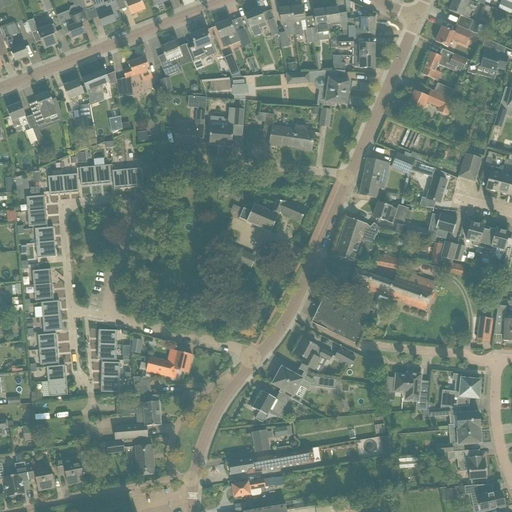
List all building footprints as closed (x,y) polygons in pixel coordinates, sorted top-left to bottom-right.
[(9,0),(0,0),(0,9),(12,5),(9,0)] [(41,0),(46,11),(53,9),(49,0),(41,0)] [(71,0),(74,7),(76,12),(85,8),(86,8),(82,0),(71,0)] [(91,0),(82,0),(86,8),(85,8),(86,10),(94,7),(91,0)] [(120,10),(116,0),(115,0),(102,0),(104,5),(95,9),(98,18),(102,27),(115,22),(114,19),(118,17),(116,12),(120,10)] [(140,0),(125,0),(128,6),(131,15),(145,10),(141,1),(140,0)] [(452,0),(448,11),(460,16),(456,26),(465,29),(475,34),(480,24),(468,19),(472,11),(474,12),(477,5),(466,0),(452,0)] [(303,6),(291,8),(295,36),(302,35),(302,31),(305,30),(307,44),(313,43),(311,29),(306,29),(303,6)] [(70,11),(57,16),(64,35),(69,33),(71,39),(85,34),(82,25),(80,22),(76,12),(74,7),(71,8),(70,11)] [(281,24),(288,23),(289,35),(294,35),(294,36),(295,36),(291,8),(279,10),(281,24)] [(316,9),(317,11),(314,11),(316,28),(317,28),(318,34),(329,32),(325,10),(323,10),(322,8),(316,9)] [(337,8),(325,10),(329,32),(331,32),(333,26),(340,25),(343,30),(348,29),(348,27),(347,19),(346,13),(338,14),(337,8)] [(258,25),(265,22),(260,9),(245,15),(250,28),(251,28),(254,37),(262,34),(258,25)] [(273,36),(279,34),(273,19),(267,21),(273,36)] [(348,27),(348,29),(350,39),(353,39),(361,39),(361,34),(374,34),(374,19),(361,19),(354,19),(355,25),(348,27)] [(215,26),(219,36),(224,47),(231,45),(227,36),(234,33),(229,21),(215,26)] [(11,36),(19,33),(15,24),(2,29),(7,42),(14,61),(28,56),(24,45),(16,48),(13,40),(12,40),(11,36)] [(31,33),(35,43),(41,41),(44,50),(58,44),(54,34),(56,33),(53,25),(31,33)] [(436,35),(434,40),(436,41),(435,42),(444,46),(448,48),(451,39),(466,46),(468,40),(471,33),(466,31),(456,27),(454,32),(441,27),(438,35),(436,35)] [(316,28),(311,29),(313,43),(319,42),(318,34),(317,28),(316,28)] [(236,32),(242,47),(250,44),(244,29),(236,32)] [(186,45),(189,54),(196,71),(204,67),(201,60),(208,58),(204,48),(211,45),(205,30),(191,36),(193,42),(186,45)] [(285,33),(279,34),(282,48),(289,46),(287,37),(287,36),(285,33)] [(353,47),(353,39),(350,39),(341,39),(329,40),(331,48),(353,47)] [(467,73),(475,75),(478,66),(480,67),(479,68),(495,72),(496,68),(504,70),(508,58),(494,54),(497,44),(485,39),(474,63),(470,62),(467,73)] [(167,43),(168,45),(161,48),(164,55),(158,57),(162,66),(165,77),(175,73),(172,67),(180,64),(178,60),(182,58),(176,42),(175,40),(167,43)] [(353,49),(353,56),(374,56),(374,44),(360,44),(360,49),(353,49)] [(425,68),(422,75),(431,79),(432,79),(435,71),(438,65),(443,67),(447,60),(441,57),(440,57),(430,53),(424,68),(425,68)] [(455,70),(462,72),(467,60),(453,54),(449,64),(456,67),(455,70)] [(232,55),(224,58),(231,76),(239,73),(232,55)] [(333,70),(334,71),(344,72),(344,64),(341,63),(341,56),(332,56),(333,70)] [(374,56),(353,56),(353,67),(360,67),(360,68),(374,68),(374,56)] [(117,91),(118,98),(133,96),(131,77),(134,76),(140,74),(143,82),(152,79),(149,71),(145,58),(129,63),(130,69),(123,71),(126,78),(116,81),(117,91)] [(296,62),(288,64),(289,71),(297,70),(296,62)] [(273,64),(261,68),(263,74),(275,71),(273,64)] [(104,70),(81,79),(89,98),(89,99),(90,106),(95,104),(95,102),(103,98),(102,88),(102,86),(108,83),(109,83),(104,70)] [(286,75),(287,85),(309,83),(308,73),(286,75)] [(321,106),(335,107),(335,104),(346,105),(347,96),(348,91),(349,82),(328,79),(327,88),(326,93),(325,101),(323,101),(323,98),(318,97),(317,101),(321,102),(321,106)] [(159,82),(162,94),(170,92),(167,80),(159,82)] [(247,94),(246,86),(244,86),(243,80),(233,81),(233,87),(232,87),(232,95),(234,95),(234,100),(239,100),(245,101),(244,94),(247,94)] [(84,94),(78,81),(63,86),(69,100),(84,94)] [(414,91),(408,104),(423,110),(426,103),(439,109),(437,112),(448,116),(454,101),(430,90),(427,97),(414,91)] [(62,114),(56,98),(52,100),(49,92),(48,93),(47,91),(40,94),(41,95),(35,98),(40,110),(32,114),(32,115),(32,116),(37,129),(32,131),(36,142),(37,141),(38,144),(43,142),(39,131),(52,125),(50,122),(57,119),(56,116),(62,114)] [(6,109),(14,129),(15,128),(16,133),(22,130),(18,119),(25,116),(20,104),(6,109)] [(79,111),(74,112),(75,121),(76,120),(77,128),(90,126),(88,104),(79,106),(79,111)] [(231,147),(233,128),(243,129),(244,110),(229,109),(227,125),(222,124),(222,127),(210,126),(209,145),(210,145),(218,145),(218,146),(219,146),(219,145),(222,145),(222,146),(223,147),(223,146),(230,146),(230,147),(231,147)] [(320,126),(328,127),(331,111),(322,109),(320,126)] [(500,128),(506,111),(499,109),(493,126),(500,128)] [(195,124),(204,125),(205,112),(196,111),(195,124)] [(30,144),(36,142),(32,131),(37,129),(32,116),(25,118),(30,130),(25,132),(30,144)] [(120,117),(109,119),(111,133),(123,131),(120,117)] [(174,146),(195,147),(196,128),(190,127),(189,131),(183,130),(183,127),(176,126),(174,146)] [(302,149),(311,151),(313,133),(306,132),(306,127),(296,126),(295,130),(272,127),(270,145),(281,147),(281,145),(302,147),(302,149)] [(147,132),(137,133),(138,142),(148,141),(147,132)] [(76,154),(77,156),(77,163),(87,163),(86,153),(76,154)] [(397,153),(391,167),(409,175),(410,171),(414,161),(409,158),(397,153)] [(459,177),(474,182),(481,159),(466,154),(459,177)] [(388,170),(389,164),(367,159),(359,195),(376,199),(378,189),(384,190),(386,180),(380,179),(382,168),(388,170)] [(414,161),(410,171),(433,178),(426,199),(440,203),(442,194),(443,194),(444,190),(447,181),(443,180),(445,174),(414,161)] [(109,165),(94,167),(96,185),(111,184),(109,165)] [(96,185),(94,167),(79,168),(81,187),(96,185)] [(142,169),(127,170),(129,188),(143,187),(142,169)] [(129,188),(127,170),(112,171),(114,190),(129,188)] [(485,189),(496,192),(501,174),(490,171),(485,189)] [(496,192),(507,195),(511,177),(501,174),(496,192)] [(77,175),(63,176),(64,194),(79,193),(77,175)] [(64,194),(63,176),(48,177),(50,195),(64,194)] [(26,197),(27,212),(46,211),(44,196),(26,197)] [(239,218),(247,221),(247,222),(270,233),(279,213),(300,222),(305,210),(286,202),(277,201),(272,213),(254,205),(251,212),(243,209),(239,218)] [(392,208),(392,207),(378,203),(373,217),(387,222),(392,223),(393,219),(404,222),(405,218),(406,219),(408,212),(398,208),(398,210),(392,208)] [(15,211),(8,212),(8,223),(16,223),(15,211)] [(46,211),(27,212),(29,227),(47,225),(46,211)] [(425,239),(435,242),(438,230),(453,234),(457,219),(439,214),(439,216),(432,214),(427,230),(425,239)] [(335,256),(355,263),(355,262),(366,259),(369,250),(371,251),(373,245),(374,244),(367,242),(371,228),(367,224),(354,220),(354,219),(353,219),(352,220),(347,218),(335,256)] [(472,246),(484,249),(489,231),(483,229),(484,226),(470,223),(466,240),(473,242),(472,246)] [(405,236),(406,236),(424,240),(425,239),(427,230),(408,226),(405,236)] [(35,229),(36,244),(54,242),(53,228),(35,229)] [(489,231),(484,249),(496,252),(497,248),(504,250),(508,233),(495,229),(494,232),(489,231)] [(54,242),(36,244),(37,259),(56,257),(54,242)] [(444,242),(443,245),(440,257),(453,260),(457,245),(444,242)] [(457,245),(453,260),(461,262),(465,247),(457,245)] [(240,263),(244,252),(233,247),(228,258),(240,263)] [(497,271),(505,273),(509,257),(501,255),(497,271)] [(375,265),(383,267),(384,258),(376,257),(375,265)] [(383,267),(390,269),(392,260),(384,258),(383,267)] [(392,260),(390,269),(398,270),(400,262),(392,260)] [(441,272),(462,276),(464,266),(444,262),(441,272)] [(32,271),(34,286),(52,284),(51,270),(32,271)] [(393,283),(356,270),(351,285),(425,312),(435,283),(412,275),(409,282),(395,277),(393,283)] [(52,284),(34,286),(35,301),(53,299),(52,284)] [(318,320),(316,325),(322,327),(321,328),(355,344),(371,310),(360,305),(356,313),(336,303),(336,304),(331,301),(323,297),(319,307),(323,309),(320,315),(318,314),(316,319),(318,320)] [(41,303),(42,318),(61,316),(59,301),(41,303)] [(511,318),(505,318),(506,306),(497,306),(493,335),(503,335),(503,341),(506,342),(506,343),(511,343),(511,318)] [(61,316),(42,318),(44,332),(62,331),(61,316)] [(477,342),(489,343),(491,320),(479,319),(477,342)] [(99,330),(98,345),(116,346),(117,331),(106,331),(106,330),(105,330),(105,331),(99,330)] [(38,336),(39,350),(57,349),(56,334),(38,336)] [(134,339),(131,353),(137,354),(139,341),(134,339)] [(332,355),(303,339),(295,354),(303,358),(301,363),(314,370),(320,357),(329,362),(332,355)] [(16,347),(15,350),(20,354),(23,353),(25,349),(23,346),(19,345),(16,347)] [(116,346),(98,345),(98,360),(116,360),(116,346)] [(57,349),(39,350),(40,365),(59,363),(57,349)] [(334,358),(350,366),(355,358),(339,350),(334,358)] [(146,372),(165,376),(174,379),(176,370),(188,373),(192,355),(177,352),(174,364),(149,358),(146,372)] [(102,363),(101,378),(120,378),(120,363),(102,363)] [(46,367),(48,382),(66,380),(65,366),(46,367)] [(281,394),(300,404),(303,399),(296,395),(301,385),(308,389),(310,385),(281,369),(272,384),(283,390),(281,394)] [(420,394),(419,394),(420,375),(411,374),(411,377),(396,375),(394,392),(409,393),(409,401),(417,402),(416,411),(426,410),(428,394),(420,393),(420,394)] [(151,393),(150,380),(143,381),(143,377),(133,378),(135,393),(151,393)] [(315,387),(334,389),(336,380),(316,377),(315,387)] [(120,378),(101,378),(101,392),(119,393),(120,378)] [(440,409),(449,408),(456,408),(457,399),(464,399),(464,397),(478,399),(480,381),(461,379),(460,389),(457,389),(457,392),(442,391),(440,409)] [(66,380),(48,382),(49,397),(67,395),(66,380)] [(255,419),(262,423),(269,410),(279,415),(285,404),(261,391),(252,408),(259,412),(258,414),(255,419)] [(147,426),(161,425),(159,402),(158,402),(158,395),(148,396),(148,403),(116,405),(116,416),(136,414),(137,425),(114,427),(115,440),(148,438),(147,426)] [(57,411),(66,411),(66,401),(56,401),(57,411)] [(449,408),(440,409),(429,410),(430,417),(450,416),(449,408)] [(448,427),(448,430),(479,428),(480,428),(479,413),(456,414),(457,424),(448,425),(448,427)] [(383,424),(374,426),(376,434),(385,433),(383,424)] [(274,428),(275,437),(287,435),(286,427),(274,428)] [(479,428),(448,430),(449,436),(457,435),(458,445),(480,443),(480,442),(481,442),(481,435),(479,435),(479,428)] [(273,438),(272,431),(266,432),(266,431),(252,433),(255,453),(269,450),(267,439),(273,438)] [(106,443),(108,454),(125,452),(123,440),(106,443)] [(436,446),(437,453),(453,452),(452,444),(436,446)] [(135,446),(137,476),(154,475),(152,445),(135,446)] [(314,460),(312,449),(228,463),(230,475),(246,472),(246,475),(256,473),(256,470),(266,468),(267,471),(313,463),(313,460),(314,460)] [(454,452),(455,460),(465,459),(466,472),(468,472),(469,480),(486,479),(486,469),(483,469),(482,457),(470,458),(470,451),(454,452)] [(28,480),(26,470),(26,468),(23,453),(15,454),(17,464),(14,464),(15,469),(12,470),(10,472),(11,476),(4,477),(8,497),(10,497),(11,498),(15,497),(16,496),(26,494),(23,481),(28,480)] [(61,460),(60,454),(54,455),(58,474),(65,472),(68,485),(84,482),(80,463),(72,465),(71,459),(61,460)] [(41,465),(26,468),(28,480),(36,478),(38,491),(54,488),(51,469),(42,470),(41,465)] [(260,488),(285,484),(283,477),(273,478),(232,485),(234,498),(250,495),(252,496),(260,495),(261,493),(260,488)] [(464,487),(465,495),(478,494),(477,486),(464,487)] [(477,497),(480,511),(482,511),(504,507),(501,492),(493,493),(487,495),(477,497)]
